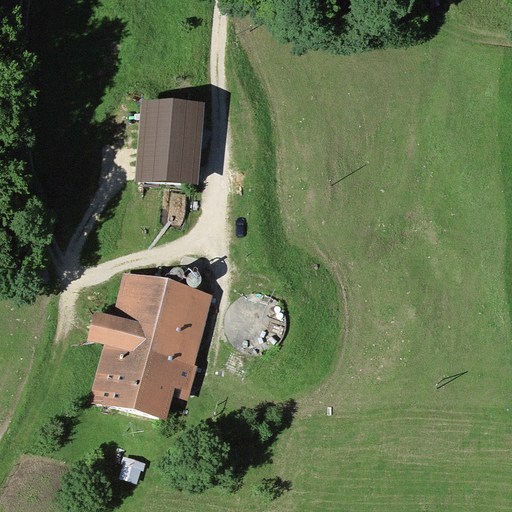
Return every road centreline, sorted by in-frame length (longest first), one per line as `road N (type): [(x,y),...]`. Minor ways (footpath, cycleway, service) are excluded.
road 1 (track): [(21,0),(20,146),(42,230),(73,274)]
road 2 (track): [(201,224),(201,137),(221,0)]
road 3 (track): [(201,224),(220,261),(225,299),(210,359)]
road 4 (track): [(73,274),(164,250),(201,224)]
road 5 (track): [(399,0),(445,25),(511,44)]
